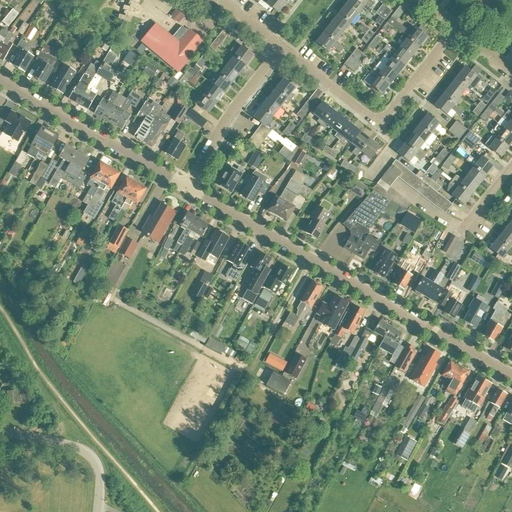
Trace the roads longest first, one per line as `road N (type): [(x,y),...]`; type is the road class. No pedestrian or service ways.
road 1 (tertiary): [(511,376),(186,187)]
road 2 (residential): [(280,49),(380,121),(456,28)]
road 3 (tertiary): [(186,187),(0,80)]
road 4 (residential): [(280,49),(186,187)]
road 5 (residential): [(0,430),(90,456),(99,471),(97,511)]
